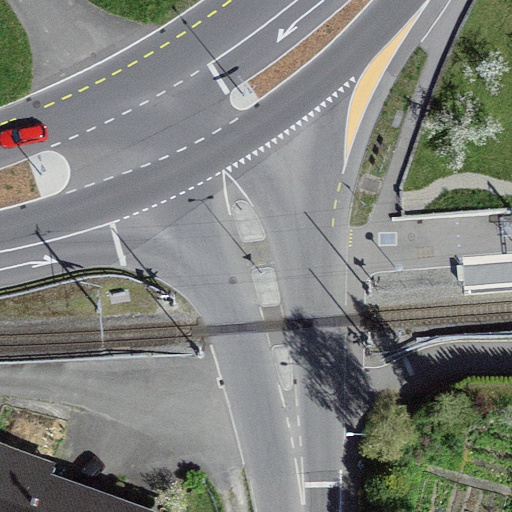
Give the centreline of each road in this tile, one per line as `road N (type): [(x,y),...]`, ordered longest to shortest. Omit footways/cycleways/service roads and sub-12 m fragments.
road 1 (secondary): [(199,112),(257,252),(290,394)]
road 2 (track): [(0,382),(290,394)]
road 3 (unclassified): [(290,394),(460,352),(511,352)]
road 4 (primary): [(0,204),(130,152),(199,112)]
road 5 (primary): [(199,112),(282,61),(341,0)]
